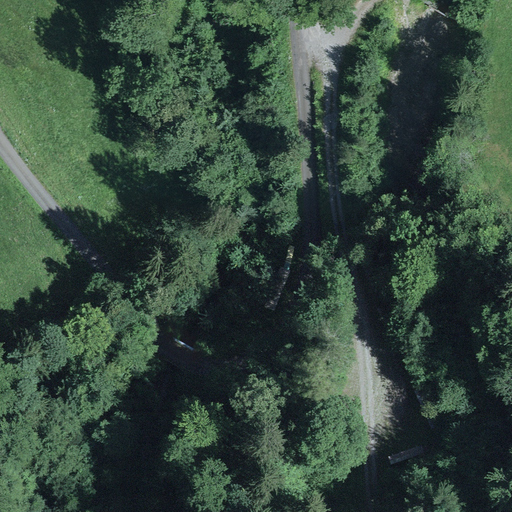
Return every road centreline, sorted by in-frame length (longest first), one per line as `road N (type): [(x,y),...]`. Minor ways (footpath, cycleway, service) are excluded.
road 1 (unclassified): [(302,0),(305,263),(294,309),(269,347),(247,361),(218,371),(167,350),(0,145)]
road 2 (track): [(376,511),(363,312),(332,186)]
road 3 (track): [(300,39),(332,49),(332,186)]
